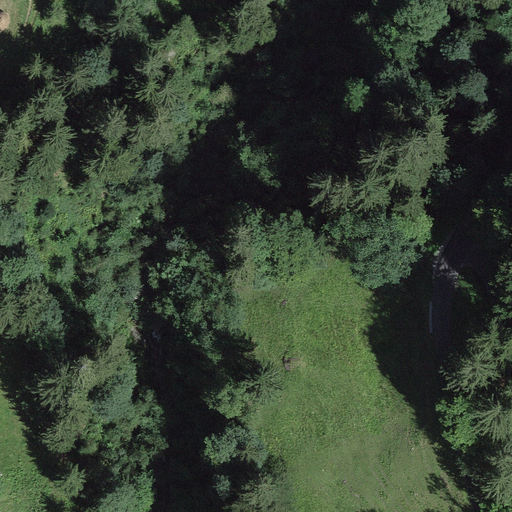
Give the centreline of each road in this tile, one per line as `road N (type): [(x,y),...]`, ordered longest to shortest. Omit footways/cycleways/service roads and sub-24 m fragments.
road 1 (unclassified): [(511,114),(444,275),(444,353),(477,511)]
road 2 (track): [(464,216),(511,334)]
